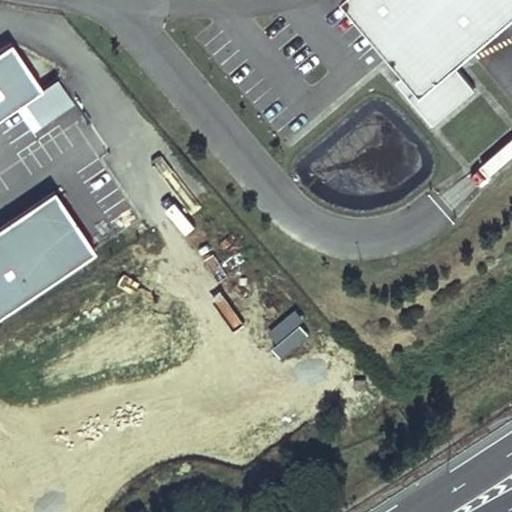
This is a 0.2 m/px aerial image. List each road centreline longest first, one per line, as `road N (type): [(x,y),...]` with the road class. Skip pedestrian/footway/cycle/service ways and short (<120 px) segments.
road 1 (unknown): [(103,1),(302,212),(339,233),(383,237),(439,217),(511,154)]
road 2 (unknown): [(232,4),(297,101),(308,104),(327,100),(349,73),(304,0)]
road 3 (motorway): [(511,444),(410,511)]
